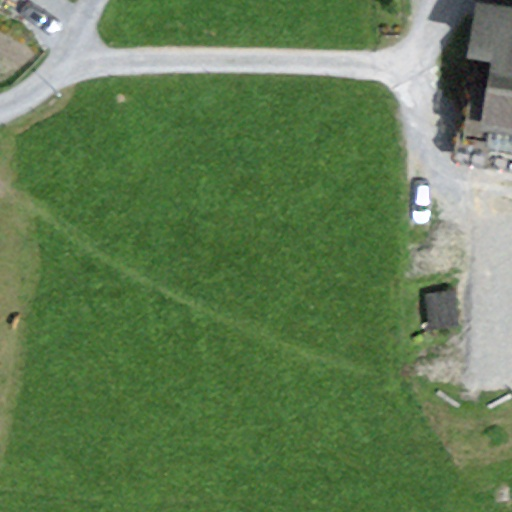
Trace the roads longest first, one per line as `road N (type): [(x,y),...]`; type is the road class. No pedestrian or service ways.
road 1 (track): [(48,65),(398,63),(450,0)]
road 2 (track): [(0,104),(48,65),(81,0)]
